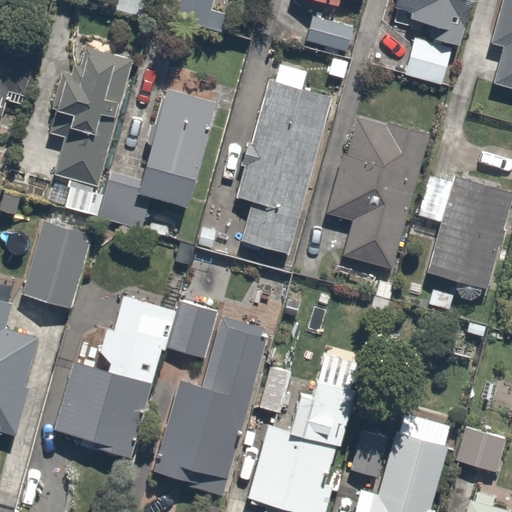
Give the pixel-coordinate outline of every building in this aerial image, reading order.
[(216,0),(172,0),(169,18),(212,26),(216,0)] [(392,0),(390,11),(415,17),(402,68),(446,80),(466,0),(392,0)] [(511,0),(498,0),(488,40),(501,44),(491,81),(511,86),(511,0)] [(357,22),(311,9),(303,38),(350,50),(357,22)] [(0,89),(24,94),(33,44),(0,38),(0,89)] [(129,52),(83,41),(74,79),(56,75),(43,133),(56,136),(48,173),(62,176),(56,205),(92,213),(129,52)] [(288,252),(334,92),(309,85),(314,69),(272,57),(233,194),(251,199),(240,238),(288,252)] [(107,173),(95,219),(138,231),(149,191),(184,201),(211,97),(165,85),(139,182),(107,173)] [(426,129),(376,116),(374,124),(345,116),(321,211),(349,219),(341,250),(391,263),(426,129)] [(446,190),(422,184),(412,223),(436,230),(426,270),(488,286),(511,193),(511,183),(452,168),(446,190)] [(87,225),(38,212),(19,290),(67,302),(87,225)] [(384,314),(393,281),(377,277),(368,309),(384,314)] [(112,323),(104,321),(95,357),(74,351),(53,432),(128,451),(156,342),(166,345),(175,309),(177,302),(121,288),(112,323)] [(0,421),(14,425),(37,334),(6,325),(14,294),(0,290),(0,421)] [(205,355),(214,319),(175,309),(166,345),(205,355)] [(175,374),(151,467),(195,478),(197,469),(229,477),(266,332),(214,319),(205,355),(198,380),(175,374)] [(282,411),(291,364),(264,359),(255,406),(282,411)] [(265,416),(248,493),(263,496),(259,511),(297,511),(299,504),(325,510),(353,382),(315,374),(311,390),(297,387),(289,422),(265,416)] [(506,435),(461,422),(450,458),(496,471),(506,435)] [(376,475),(386,431),(358,425),(348,468),(376,475)] [(430,511),(433,504),(428,502),(445,440),(395,426),(377,489),(360,484),(351,511),(430,511)] [(511,511),(511,508),(489,503),(491,495),(465,489),(459,511),(511,511)]
